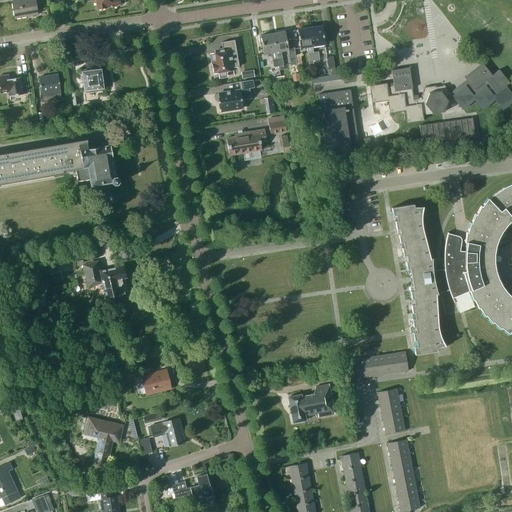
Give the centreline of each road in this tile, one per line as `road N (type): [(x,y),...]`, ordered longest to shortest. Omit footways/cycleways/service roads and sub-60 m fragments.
road 1 (residential): [(199,257),(360,232),(361,188),(511,165)]
road 2 (residential): [(199,257),(161,19)]
road 3 (residential): [(250,464),(370,440),(359,382),(413,374)]
road 4 (residential): [(245,442),(199,257)]
road 5 (residential): [(0,41),(161,19)]
road 6 (residential): [(143,511),(140,486),(149,471),(245,442)]
road 7 (residential): [(161,19),(299,0)]
